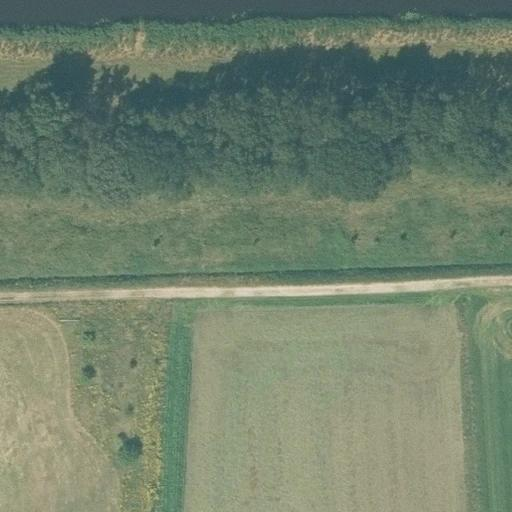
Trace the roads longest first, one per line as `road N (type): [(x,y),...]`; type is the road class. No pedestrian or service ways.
road 1 (track): [(511,118),(0,135)]
road 2 (track): [(511,275),(0,287)]
